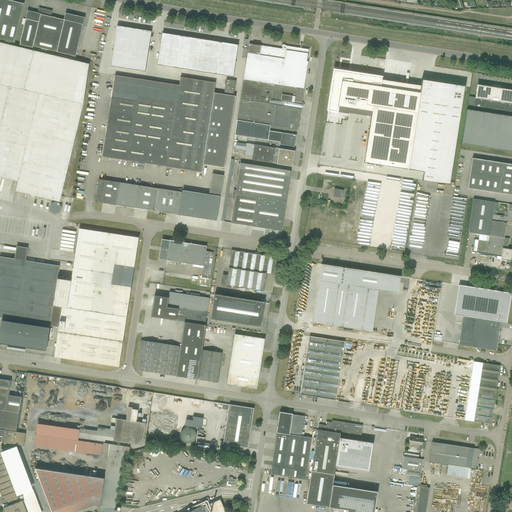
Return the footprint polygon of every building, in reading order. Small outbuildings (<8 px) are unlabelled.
[(0,0),(0,39),(15,43),(24,4),(8,0),(0,0)] [(47,50),(76,57),(83,24),(82,24),(84,18),(73,16),(71,21),(51,17),(52,12),(51,11),(43,9),(43,10),(39,9),(38,13),(37,13),(35,21),(26,19),(20,45),(33,48),(33,46),(41,48),(41,50),(47,51),(47,50)] [(117,26),(111,66),(145,71),(151,31),(117,26)] [(158,61),(157,65),(233,77),(238,47),(238,45),(232,44),(229,44),(229,43),(170,34),(167,34),(162,33),(162,35),(161,43),(161,44),(161,45),(160,49),(160,53),(159,53),(159,54),(159,55),(158,60),(158,61)] [(0,176),(18,181),(16,191),(59,202),(83,104),(89,64),(0,42),(0,176)] [(249,44),(237,120),(298,130),(304,88),(305,88),(307,86),(306,85),(305,84),(308,66),(309,66),(310,65),(309,63),(307,62),(309,50),(285,46),(285,45),(282,47),(283,48),(282,49),(275,48),(275,49),(273,48),(265,46),(265,47),(261,47),(261,46),(249,44)] [(334,70),(328,110),(337,111),(338,106),(372,112),(371,117),(364,162),(423,172),(422,180),(450,184),(465,86),(432,81),(421,79),(420,85),(411,84),(381,79),(381,77),(365,75),(334,70)] [(115,75),(102,157),(201,172),(203,164),(224,167),(236,96),(234,96),(224,94),(217,93),(217,91),(214,90),(214,88),(215,83),(180,77),(179,85),(115,75)] [(224,94),(234,96),(236,81),(226,79),(224,94)] [(497,110),(511,112),(511,90),(478,85),(476,98),(474,98),(473,106),(497,110)] [(511,151),(511,116),(467,110),(461,144),(511,151)] [(237,120),(235,135),(280,142),(280,145),(294,147),(296,135),(269,131),(270,125),(237,120)] [(252,160),(292,166),(294,151),(246,144),(246,146),(244,159),(252,160)] [(470,173),(477,174),(480,159),(472,158),(470,173)] [(477,174),(485,176),(487,160),(480,159),(477,174)] [(485,176),(492,177),(495,162),(487,160),(485,176)] [(492,177),(500,178),(501,170),(502,163),(495,162),(492,177)] [(231,223),(282,231),(290,170),(240,163),(231,223)] [(501,170),(511,172),(511,164),(502,163),(501,170)] [(500,178),(511,179),(511,172),(501,170),(500,178)] [(468,188),(475,189),(477,174),(470,173),(468,188)] [(209,194),(220,196),(224,175),(212,174),(209,194)] [(475,189),(483,191),(485,176),(477,174),(475,189)] [(483,191),(490,192),(492,177),(485,176),(483,191)] [(497,193),(499,185),(500,178),(492,177),(490,192),(497,193)] [(499,185),(511,187),(511,179),(500,178),(499,185)] [(155,211),(178,215),(182,192),(99,179),(95,202),(115,205),(116,203),(135,206),(135,208),(154,211),(155,212),(155,211)] [(497,193),(511,195),(511,187),(499,185),(497,193)] [(421,186),(415,225),(441,229),(447,189),(421,186)] [(333,197),(343,198),(344,190),(334,189),(333,197)] [(182,192),(178,215),(216,221),(220,196),(209,194),(182,190),(182,192)] [(446,199),(438,249),(457,252),(464,202),(446,199)] [(473,199),(468,233),(489,236),(504,238),(507,221),(511,221),(511,208),(508,208),(506,217),(492,215),(494,202),(473,199)] [(58,212),(59,212),(59,211),(60,211),(60,210),(61,209),(61,208),(61,207),(61,206),(61,205),(60,205),(60,204),(59,203),(58,203),(57,202),(56,202),(55,202),(54,202),(53,203),(52,203),(51,204),(51,205),(50,205),(50,206),(50,207),(50,208),(50,209),(51,210),(51,211),(52,211),(53,212),(54,212),(55,213),(56,213),(57,213),(57,212),(58,212)] [(54,357),(119,367),(139,238),(79,228),(71,280),(57,278),(59,266),(26,261),(28,248),(17,246),(15,259),(0,256),(0,317),(21,321),(20,323),(2,320),(0,330),(0,343),(46,350),(50,327),(24,324),(25,321),(59,327),(54,357)] [(475,239),(473,252),(476,252),(501,256),(501,259),(511,261),(511,254),(511,249),(508,249),(507,249),(507,247),(507,246),(504,246),(505,238),(504,238),(489,236),(488,241),(478,240),(475,239)] [(202,278),(209,279),(214,253),(206,251),(207,246),(162,239),(161,247),(162,247),(161,251),(160,251),(159,259),(165,260),(165,262),(167,262),(167,263),(175,265),(176,262),(203,266),(202,278)] [(231,250),(226,285),(263,291),(264,287),(266,274),(275,275),(277,257),(231,250)] [(321,264),(312,322),(314,322),(329,325),(330,325),(352,328),(355,329),(359,329),(362,330),(368,288),(398,293),(400,276),(373,272),(370,271),(357,269),(354,269),(323,264),(322,264),(321,264)] [(459,285),(454,314),(463,316),(458,345),(496,351),(497,344),(498,339),(498,336),(499,331),(500,328),(501,322),(506,323),(507,323),(511,293),(495,291),(491,290),(476,288),(464,286),(459,285)] [(205,325),(209,298),(169,292),(169,297),(154,295),(151,316),(184,321),(205,325)] [(215,294),(211,319),(260,326),(264,302),(215,294)] [(205,325),(184,321),(180,346),(176,376),(198,379),(202,350),(206,325),(205,325)] [(227,384),(257,389),(265,339),(235,334),(227,384)] [(308,336),(300,394),(336,399),(343,341),(308,336)] [(136,370),(176,376),(180,346),(141,340),(136,370)] [(198,379),(218,382),(222,353),(202,350),(198,379)] [(473,421),(491,424),(500,366),(482,363),(478,392),(473,421)] [(0,428),(16,431),(22,397),(9,395),(10,386),(11,381),(0,378),(0,428)] [(223,444),(248,448),(254,408),(229,404),(223,444)] [(271,474),(305,479),(311,438),(301,436),(303,421),(304,416),(280,412),(271,474)] [(184,419),(184,426),(202,427),(202,417),(192,417),(192,420),(184,419)] [(146,423),(117,419),(113,441),(142,445),(146,423)] [(374,511),(377,492),(333,485),(334,475),(336,466),(368,471),(373,443),(340,438),(341,434),(344,434),(344,437),(353,438),(354,435),(361,436),(363,425),(359,424),(357,424),(347,423),(346,423),(334,421),(334,423),(327,422),(326,425),(319,424),(318,430),(317,435),(311,471),(306,503),(329,507),(348,510),(347,511),(374,511)] [(179,441),(192,444),(197,428),(184,425),(179,441)] [(0,503),(7,501),(9,505),(3,508),(4,511),(26,511),(22,500),(19,501),(18,497),(1,451),(0,449),(1,442),(24,446),(26,433),(17,432),(0,429),(0,503)] [(409,441),(409,443),(420,445),(422,445),(422,442),(423,439),(414,437),(414,436),(410,436),(409,441)] [(429,462),(476,469),(479,449),(432,442),(429,462)] [(404,456),(402,469),(408,470),(420,471),(422,472),(423,459),(420,459),(404,456)] [(105,478),(35,468),(52,511),(76,511),(95,505),(115,508),(120,480),(105,478)] [(416,511),(425,511),(429,488),(420,486),(416,511)] [(203,505),(188,511),(225,511),(220,499),(204,506),(203,505)]
